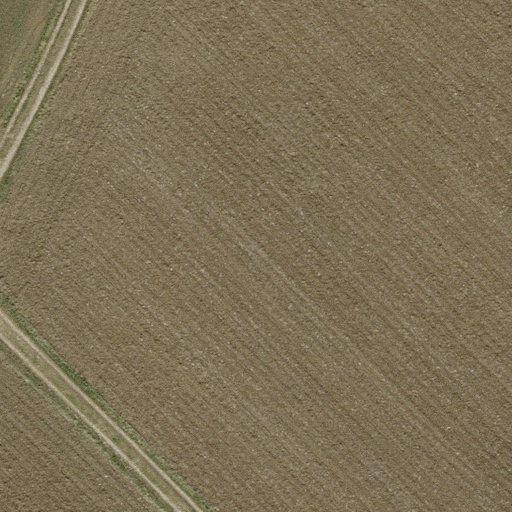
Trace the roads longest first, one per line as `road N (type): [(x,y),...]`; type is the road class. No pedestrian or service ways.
road 1 (track): [(192,511),(0,318)]
road 2 (track): [(85,0),(0,188)]
